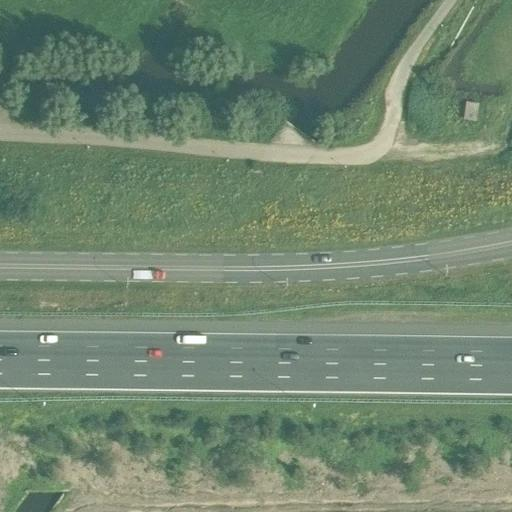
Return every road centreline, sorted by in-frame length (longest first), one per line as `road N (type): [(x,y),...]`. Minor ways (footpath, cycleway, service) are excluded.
road 1 (unclassified): [(0,133),(312,157),(371,154),(391,129),(399,78),(451,0)]
road 2 (secondary): [(511,246),(354,267),(0,268)]
road 3 (motorway): [(511,365),(0,360)]
